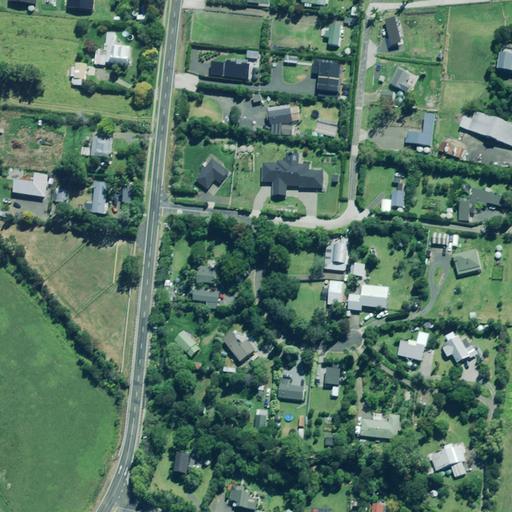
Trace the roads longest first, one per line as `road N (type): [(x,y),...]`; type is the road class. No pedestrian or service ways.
road 1 (primary): [(155,207),(130,445),(109,503)]
road 2 (primary): [(177,0),(155,207)]
road 3 (residential): [(353,340),(311,344),(279,325),(259,293),(256,230),(237,217)]
